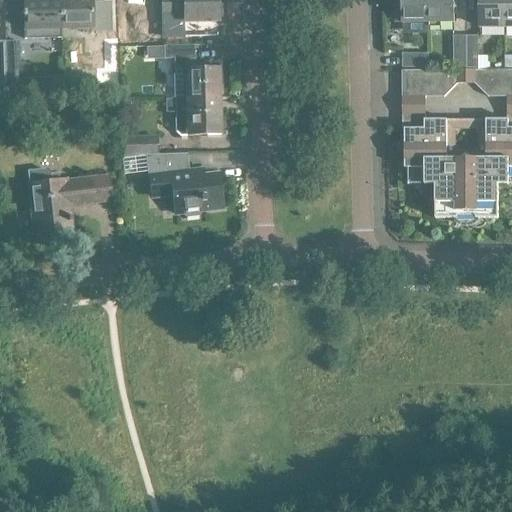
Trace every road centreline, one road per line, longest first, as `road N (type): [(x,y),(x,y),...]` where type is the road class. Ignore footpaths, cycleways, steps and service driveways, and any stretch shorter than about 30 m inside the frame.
road 1 (residential): [(0,285),(262,259)]
road 2 (residential): [(366,261),(358,0)]
road 3 (residential): [(262,259),(254,0)]
road 4 (residential): [(366,261),(511,266)]
